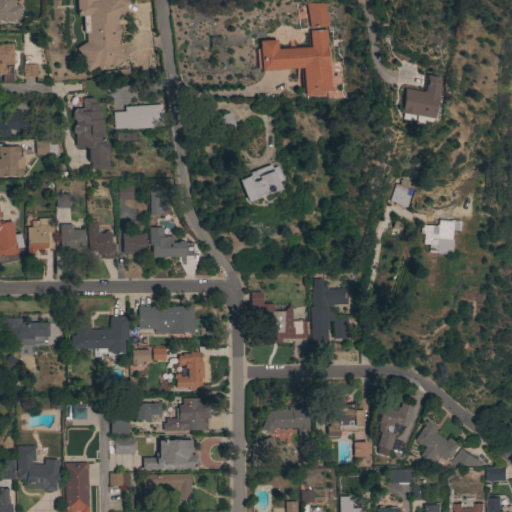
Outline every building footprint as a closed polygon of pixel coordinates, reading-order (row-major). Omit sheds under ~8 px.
[(21,8),(20,13),(19,14),(17,24),(5,22),(4,23),(0,22),(0,0),(13,0),(13,5),(19,6),(21,8)] [(127,0),(129,1),(121,16),(118,14),(116,19),(116,26),(117,26),(117,27),(118,29),(119,32),(119,45),(127,58),(113,67),(113,66),(110,67),(109,65),(107,66),(107,67),(105,68),(104,69),(102,69),(99,71),(96,67),(86,73),(80,62),(83,60),(76,49),(85,43),(85,33),(83,33),(83,16),(77,16),(76,0),(127,0)] [(326,4),(329,26),(310,29),(306,3),(326,4)] [(310,48),(309,31),(327,30),(330,91),(322,91),(322,95),(303,96),(303,94),(301,94),(300,69),(278,70),(260,71),(260,70),(257,70),(256,49),(259,49),(258,41),(276,40),(276,50),(310,48)] [(0,45),(3,45),(3,44),(12,44),(12,66),(11,66),(11,83),(1,82),(1,75),(0,75),(0,45)] [(36,65),(36,77),(22,77),(22,65),(36,65)] [(413,116),(413,117),(411,116),(410,121),(399,119),(400,113),(397,113),(397,109),(398,110),(402,88),(422,92),(425,75),(440,77),(440,80),(438,80),(438,85),(438,86),(437,92),(438,92),(437,99),(435,99),(431,119),(413,116)] [(72,133),(71,128),(75,126),(74,121),(71,119),(71,113),(75,109),(81,109),(81,99),(93,99),(93,105),(96,105),(96,111),(99,111),(99,120),(101,120),(101,144),(107,144),(107,170),(89,170),(89,163),(87,163),(87,149),(84,149),(84,147),(74,147),(74,135),(72,133)] [(45,116),(33,116),(33,104),(45,103),(45,116)] [(159,105),(161,127),(125,130),(124,129),(113,130),(112,113),(123,112),(123,107),(159,105)] [(18,119),(28,119),(28,130),(10,131),(10,130),(8,130),(8,138),(0,138),(0,115),(4,115),(4,110),(17,110),(18,119)] [(235,128),(218,135),(212,119),(229,112),(235,128)] [(55,141),(55,155),(34,155),(34,141),(55,141)] [(0,147),(14,147),(14,146),(18,146),(18,147),(20,147),(20,156),(18,156),(18,158),(22,158),(22,170),(21,170),(21,176),(15,176),(15,174),(10,174),(10,176),(6,176),(6,174),(4,174),(4,176),(1,176),(1,174),(0,174),(0,147)] [(275,183),(278,190),(265,195),(264,193),(255,197),(256,198),(246,202),(236,178),(273,163),(281,180),(275,183)] [(411,181),(409,186),(414,188),(405,212),(385,205),(394,180),(398,182),(400,181),(402,180),(404,179),(411,181)] [(117,185),(132,185),(132,200),(117,200),(117,185)] [(162,191),(162,217),(155,217),(155,216),(149,216),(149,191),(162,191)] [(55,195),(68,195),(68,208),(55,208),(55,195)] [(36,219),(48,219),(48,226),(52,226),(52,240),(53,240),(53,250),(33,250),(33,254),(25,254),(25,239),(24,239),(24,235),(25,235),(25,228),(30,228),(30,220),(36,220),(36,219)] [(97,235),(103,235),(103,233),(105,232),(108,231),(110,233),(110,244),(114,244),(114,251),(113,251),(113,259),(101,259),(101,255),(95,255),(95,251),(87,251),(87,220),(97,220),(97,227),(97,235)] [(427,253),(427,245),(421,244),(422,234),(419,234),(419,225),(432,226),(432,221),(437,222),(437,220),(449,221),(449,220),(460,221),(459,231),(457,231),(456,244),(451,243),(450,255),(427,253)] [(13,235),(19,234),(21,248),(15,249),(16,254),(0,256),(0,222),(10,221),(13,235)] [(83,253),(70,253),(70,249),(58,249),(58,225),(71,225),(71,230),(83,230),(83,253)] [(184,256),(184,257),(164,257),(164,258),(150,258),(150,246),(148,246),(148,228),(162,228),(162,237),(172,237),(172,241),(171,241),(171,243),(177,243),(177,242),(183,242),(183,244),(191,243),(191,255),(184,256)] [(145,258),(132,258),(132,254),(121,254),(121,234),(145,234),(145,258)] [(346,306),(331,306),(331,307),(328,307),(328,308),(326,308),(326,323),(324,323),(324,328),(310,328),(310,324),(309,324),(308,307),(310,307),(310,299),(312,299),(311,279),(321,279),(321,286),(326,286),(326,290),(328,290),(328,289),(346,289),(346,306)] [(290,321),(305,321),(305,340),(270,340),(270,321),(255,321),(255,306),(249,306),(249,293),(261,293),(261,304),(273,304),(273,312),(280,312),(280,304),(290,304),(290,321)] [(153,307),(153,311),(165,311),(165,307),(191,307),(191,334),(167,334),(167,333),(153,333),(153,330),(136,330),(136,307),(153,307)] [(75,330),(75,325),(89,324),(89,330),(108,330),(108,317),(126,317),(126,340),(122,340),(123,354),(110,354),(110,352),(105,352),(105,349),(69,349),(69,336),(73,336),(73,331),(75,330)] [(0,337),(0,318),(19,319),(19,323),(46,323),(46,337),(31,337),(31,344),(14,344),(14,337),(0,337)] [(151,348),(164,348),(164,361),(151,361),(151,348)] [(148,350),(148,362),(141,362),(141,365),(129,365),(130,350),(148,350)] [(201,379),(198,379),(198,388),(193,388),(193,390),(187,391),(187,388),(174,388),(174,380),(173,380),(172,375),(178,375),(178,377),(186,377),(186,369),(184,369),(184,366),(176,366),(176,363),(175,363),(175,359),(176,359),(176,356),(181,356),(181,354),(188,354),(188,353),(197,353),(197,361),(201,361),(201,379)] [(57,410),(56,399),(31,400),(32,410),(57,410)] [(161,432),(161,423),(164,423),(164,419),(177,419),(177,405),(181,405),(181,399),(199,399),(199,405),(200,405),(200,408),(205,408),(206,430),(161,432)] [(148,420),(136,420),(136,403),(147,403),(147,405),(159,405),(159,416),(148,416),(148,420)] [(327,403),(343,403),(343,406),(352,405),(352,410),(352,409),(352,411),(361,411),(361,418),(360,418),(360,427),(359,427),(359,432),(343,432),(338,430),(338,439),(325,439),(325,427),(328,427),(327,403)] [(392,423),(391,426),(392,426),(390,433),(393,434),(389,451),(375,447),(380,431),(376,430),(378,423),(377,423),(381,407),(395,411),(396,407),(398,408),(400,403),(411,406),(405,427),(392,423)] [(270,435),(260,430),(270,410),(287,410),(287,407),(291,407),(291,408),(299,408),(307,408),(307,430),(305,430),(305,437),(304,437),(304,439),(297,439),(297,436),(296,436),(296,429),(273,429),(270,435)] [(85,408),(84,420),(71,420),(71,408),(85,408)] [(109,434),(109,419),(127,419),(127,434),(109,434)] [(444,441),(446,438),(458,446),(448,460),(446,458),(444,461),(439,457),(433,466),(418,456),(424,448),(413,440),(427,420),(437,426),(434,431),(436,432),(434,434),(444,441)] [(270,437),(274,450),(260,455),(255,442),(270,437)] [(133,438),(133,455),(113,455),(113,454),(107,454),(107,441),(113,441),(113,438),(133,438)] [(171,469),(171,470),(163,470),(163,469),(141,469),(141,458),(154,458),(154,454),(157,451),(157,441),(169,441),(169,440),(177,440),(189,440),(190,455),(195,455),(195,464),(192,469),(171,469)] [(366,443),(366,457),(351,457),(351,443),(366,443)] [(15,446),(33,446),(34,462),(30,462),(30,464),(42,465),(43,459),(57,461),(55,474),(57,473),(57,483),(54,483),(55,489),(53,490),(53,492),(41,492),(41,490),(21,487),(22,480),(15,480),(15,446)] [(449,464),(460,449),(482,464),(480,467),(455,468),(449,464)] [(0,479),(0,460),(13,460),(14,479),(0,479)] [(79,511),(73,511),(63,511),(63,509),(63,468),(63,463),(85,463),(86,511),(79,511)] [(504,467),(505,482),(485,482),(484,468),(504,467)] [(408,470),(408,483),(388,483),(388,481),(387,481),(387,469),(408,470)] [(127,473),(128,486),(107,486),(107,474),(127,473)] [(189,499),(176,500),(176,490),(142,491),(141,475),(188,474),(189,499)] [(410,501),(409,487),(411,487),(411,485),(416,484),(416,487),(423,487),(424,501),(410,501)] [(7,504),(10,504),(10,511),(0,511),(0,489),(7,489),(7,504)] [(300,492),(312,491),(313,501),(300,502),(300,492)] [(337,511),(337,497),(350,497),(350,508),(358,508),(358,511),(337,511)] [(486,511),(486,499),(499,498),(499,499),(506,499),(506,505),(499,505),(500,511),(511,511),(486,511)] [(391,500),(400,499),(400,508),(397,508),(397,511),(374,511),(374,508),(377,508),(377,506),(383,506),(383,508),(391,508),(391,500)] [(284,511),(284,502),(295,502),(295,511),(284,511)]
